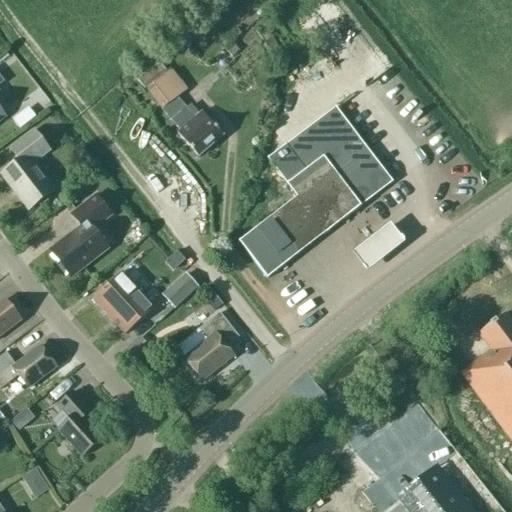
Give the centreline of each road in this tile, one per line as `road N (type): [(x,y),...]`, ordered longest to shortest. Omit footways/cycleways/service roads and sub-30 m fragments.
road 1 (residential): [(78,511),(140,454),(143,418),(0,229)]
road 2 (track): [(171,217),(0,0)]
road 3 (tertiary): [(293,365),(399,276),(511,197)]
road 4 (tertiary): [(149,511),(293,365)]
road 5 (residential): [(293,365),(171,217)]
